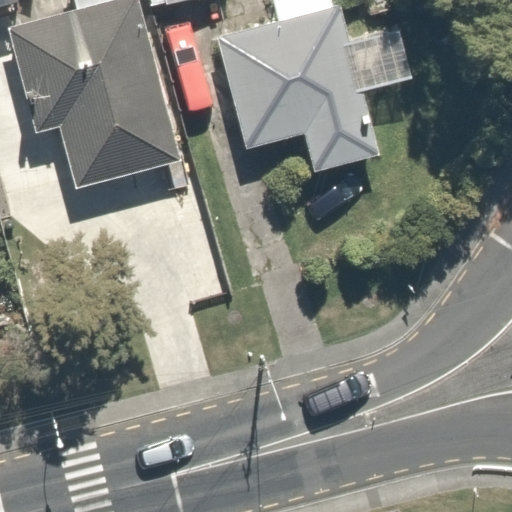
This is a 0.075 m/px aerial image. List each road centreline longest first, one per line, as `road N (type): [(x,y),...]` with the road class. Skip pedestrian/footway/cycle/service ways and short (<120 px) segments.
road 1 (secondary): [(212,466),(435,354),(485,308),(511,269)]
road 2 (secondary): [(511,429),(377,452),(212,466)]
road 3 (secondary): [(212,466),(37,511)]
